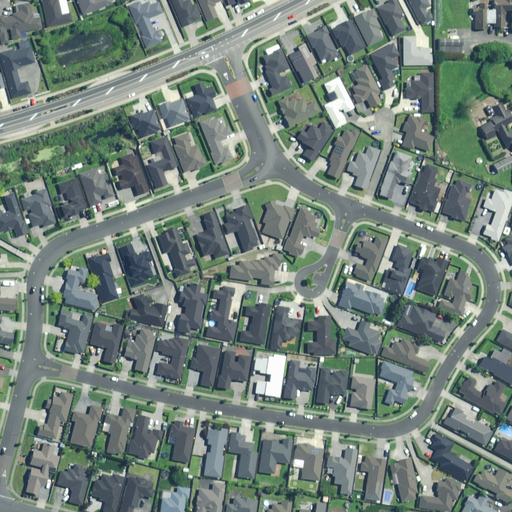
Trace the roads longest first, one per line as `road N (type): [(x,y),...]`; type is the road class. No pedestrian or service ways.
road 1 (residential): [(363,211),(479,255),(495,284),(484,317),(410,424),(370,431),(190,402),(29,364)]
road 2 (residential): [(274,159),(248,176),(59,246),(38,276),(30,359)]
road 3 (secondary): [(0,126),(222,46)]
road 4 (residential): [(222,46),(274,159)]
